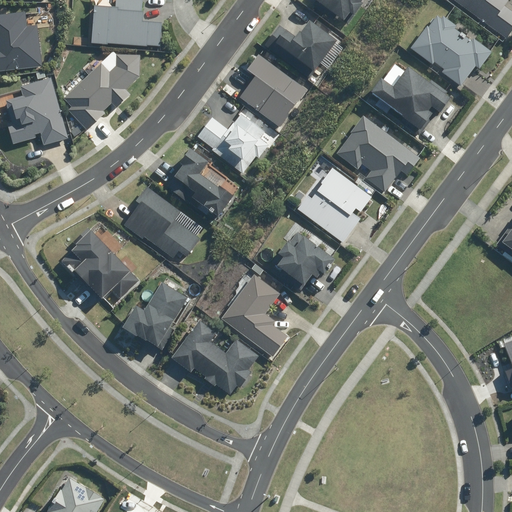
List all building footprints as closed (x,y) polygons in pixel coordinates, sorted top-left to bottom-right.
[(93,6),(92,45),(160,47),(161,23),(143,22),(143,0),(114,0),(114,7),(93,6)] [(363,0),(316,0),(315,2),(343,22),(349,13),(355,17),(362,7),(360,5),(363,0)] [(453,0),(483,20),(480,25),(504,42),(511,30),(511,17),(504,11),(511,0),(453,0)] [(25,11),(0,15),(0,72),(42,66),(36,26),(27,27),(25,11)] [(479,71),(493,53),(438,12),(410,49),(460,86),(474,67),(479,71)] [(337,43),(310,22),(296,38),(279,26),(264,46),(308,80),(337,43)] [(141,57),(115,55),(113,52),(62,99),(69,107),(66,111),(86,133),(114,107),(117,110),(132,95),(127,89),(137,79),(139,79),(141,57)] [(256,78),(241,98),(279,127),(306,91),(259,55),(247,72),(256,78)] [(428,83),(409,68),(393,89),(380,79),(370,93),(420,131),(432,116),(428,113),(432,107),(440,114),(453,96),(431,79),(428,83)] [(55,82),(20,90),(22,97),(6,101),(12,128),(8,129),(12,145),(41,138),(43,146),(69,140),(55,82)] [(265,133),(240,114),(228,130),(213,150),(245,174),(268,143),(261,138),(265,133)] [(420,159),(363,116),(335,154),(358,172),(363,166),(370,172),(364,180),(383,194),(400,171),(407,176),(420,159)] [(228,130),(213,119),(198,139),(213,150),(228,130)] [(178,163),(182,166),(168,187),(217,220),(232,197),(200,176),(208,163),(187,150),(178,163)] [(309,196),(298,211),(343,244),(360,220),(358,218),(373,198),(333,168),(311,197),(309,196)] [(126,223),(123,226),(142,241),(145,238),(174,260),(180,253),(187,258),(201,240),(175,221),(181,213),(146,186),(121,219),(126,223)] [(511,226),(498,245),(511,255),(511,226)] [(82,265),(75,273),(102,300),(112,290),(121,299),(139,281),(91,233),(71,253),(82,265)] [(283,259),(277,266),(299,283),(295,288),(305,296),(333,262),(297,233),(279,256),(283,259)] [(281,294),(254,274),(221,321),(273,358),(287,338),(272,327),(275,322),(266,315),(281,294)] [(187,298),(160,283),(145,312),(136,308),(124,330),(164,351),(175,331),(171,329),(187,298)] [(217,335),(199,322),(172,358),(192,373),(194,369),(205,377),(203,379),(214,387),(217,384),(231,395),(236,388),(239,390),(251,374),(249,372),(259,358),(235,340),(224,354),(211,344),(217,335)] [(97,511),(106,499),(70,476),(47,511),(97,511)]
